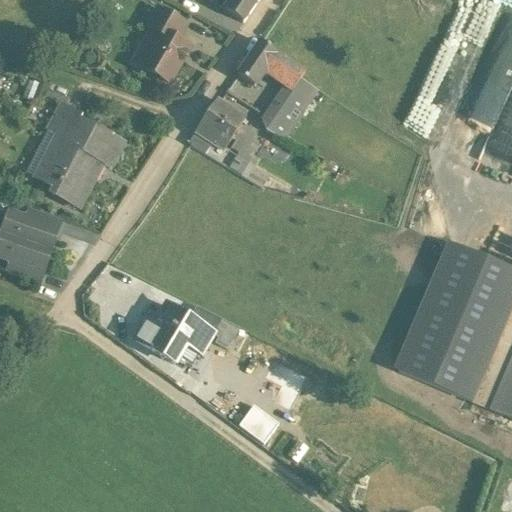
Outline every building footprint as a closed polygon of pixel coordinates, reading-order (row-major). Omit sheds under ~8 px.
[(232,0),(225,12),(242,24),(258,0),(232,0)] [(183,28),(155,12),(145,29),(157,36),(158,35),(174,44),(183,28)] [(448,39),(479,56),(493,28),(462,12),(448,39)] [(174,44),(158,35),(157,36),(139,70),(167,86),(187,51),(174,44)] [(276,56),(257,44),(235,77),(253,89),(267,70),(276,56)] [(293,67),(276,56),(267,70),(283,81),(293,67)] [(420,107),(452,119),(458,102),(458,101),(466,80),(450,74),(451,71),(436,65),(420,107)] [(303,75),(293,67),(283,81),(294,89),(279,113),(303,125),(322,96),(298,81),(303,75)] [(511,97),(492,87),(460,147),(482,159),(511,101),(511,97)] [(243,122),(216,103),(194,136),(195,137),(210,146),(222,154),(243,122)] [(80,118),(62,108),(48,133),(55,137),(63,141),(72,123),(76,125),(78,123),(80,118)] [(290,145),(303,125),(279,113),(265,133),(290,145)] [(107,138),(78,123),(76,125),(72,123),(63,141),(55,137),(32,180),(53,191),(50,198),(76,212),(101,166),(108,170),(120,148),(105,141),(107,138)] [(210,146),(195,137),(188,148),(203,157),(210,146)] [(237,150),(225,170),(259,189),(266,177),(245,165),(249,157),(237,150)] [(60,222),(28,211),(24,222),(24,223),(56,234),(56,233),(60,222)] [(56,234),(24,223),(24,222),(7,216),(0,237),(49,254),(56,234),(56,233),(56,234)] [(49,254),(0,237),(0,260),(10,264),(41,275),(42,275),(49,254)] [(473,406),(511,314),(511,272),(450,246),(396,374),(473,406)] [(10,264),(6,275),(37,286),(41,275),(10,264)] [(188,323),(165,309),(151,332),(144,328),(134,344),(173,367),(186,345),(201,354),(211,337),(188,323)] [(220,322),(196,310),(188,323),(211,337),(220,322)] [(511,314),(473,406),(511,422),(511,314)] [(226,323),(210,349),(231,362),(247,336),(226,323)] [(296,411),(290,425),(302,430),(308,416),(296,411)] [(338,477),(360,434),(339,423),(316,466),(338,477)]
